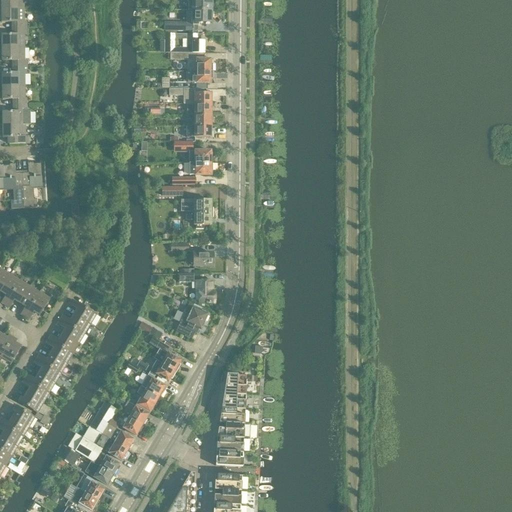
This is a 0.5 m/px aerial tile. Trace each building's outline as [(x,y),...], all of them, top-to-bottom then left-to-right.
[(1,0),(1,10),(23,9),(23,0),(1,0)] [(188,0),(188,11),(192,11),(211,11),(211,10),(212,10),(212,4),(211,4),(210,0),(188,0)] [(14,23),(14,29),(27,29),(27,22),(23,22),(23,9),(1,10),(1,23),(14,23)] [(192,11),(192,26),(192,35),(197,35),(197,26),(198,26),(198,23),(210,23),(211,18),(212,18),(212,12),(211,12),(211,11),(192,11)] [(2,35),(2,48),(24,48),(24,35),(27,35),(27,29),(14,29),(14,35),(2,35)] [(165,41),(164,54),(170,54),(190,54),(192,54),(204,54),(204,41),(199,41),(199,37),(197,37),(197,35),(192,35),(165,35),(165,41)] [(14,61),(15,67),(27,67),(27,60),(24,60),(24,48),(2,48),(2,61),(14,61)] [(188,72),(196,72),(212,72),(212,64),(210,64),(210,59),(196,60),(190,60),(190,54),(170,54),(170,61),(188,61),(188,72)] [(2,74),(2,87),(24,87),(24,74),(27,74),(27,67),(15,67),(15,74),(2,74)] [(212,72),(196,72),(188,72),(188,83),(169,83),(169,90),(194,90),(194,83),(196,83),(196,84),(210,84),(210,80),(212,80),(212,72)] [(15,100),(15,106),(28,106),(28,99),(24,99),(24,87),(2,87),(2,100),(15,100)] [(183,105),(194,105),(211,105),(211,94),(194,94),(194,90),(169,90),(169,97),(180,97),(180,95),(183,95),(183,105)] [(186,116),(195,116),(212,116),(212,111),(211,111),(211,105),(194,105),(186,105),(186,116)] [(2,112),(3,125),(25,125),(24,113),(28,113),(28,106),(15,106),(15,112),(2,112)] [(195,116),(195,127),(211,127),(211,121),(212,121),(212,116),(195,116)] [(25,125),(3,125),(3,138),(15,138),(15,145),(28,145),(28,138),(25,138),(25,125)] [(211,127),(195,127),(195,138),(211,138),(211,127)] [(189,152),(189,164),(195,164),(212,164),(212,156),(210,156),(210,152),(189,152)] [(28,173),(22,174),(24,209),(37,208),(36,200),(34,200),(33,189),(42,189),(41,164),(33,165),(33,163),(27,164),(28,173)] [(9,166),(2,166),(4,191),(13,190),(14,201),(11,201),(11,210),(24,209),(22,174),(16,174),(15,164),(9,165),(9,166)] [(212,164),(195,164),(189,164),(189,176),(210,176),(210,172),(212,172),(212,164)] [(162,197),(183,197),(183,188),(162,188),(162,197)] [(210,201),(195,201),(181,201),(181,212),(194,212),(194,226),(195,226),(195,230),(203,230),(203,226),(210,226),(210,219),(213,218),(213,208),(210,208),(210,201)] [(193,259),(193,267),(213,267),(212,254),(201,254),(201,251),(190,251),(190,259),(193,259)] [(0,291),(11,273),(10,275),(0,270),(1,268),(0,269),(0,291)] [(1,303),(5,306),(21,279),(19,281),(10,276),(11,274),(11,273),(0,291),(0,292),(5,295),(1,303)] [(179,275),(179,283),(194,283),(193,274),(179,275)] [(14,301),(19,304),(31,285),(30,285),(29,287),(20,281),(21,279),(5,306),(9,308),(14,301)] [(198,290),(198,304),(214,304),(214,292),(212,292),(212,281),(196,281),(196,290),(198,290)] [(20,315),(25,318),(40,291),(39,293),(30,287),(31,285),(19,304),(25,307),(20,315)] [(40,291),(25,318),(29,320),(33,312),(39,316),(51,297),(50,297),(49,299),(39,293),(41,291),(40,291)] [(77,310),(73,315),(92,326),(90,325),(96,315),(98,316),(72,300),(69,305),(77,310)] [(189,304),(185,314),(179,325),(181,326),(178,332),(191,338),(194,332),(196,333),(198,329),(200,331),(208,315),(201,312),(202,310),(189,304)] [(62,316),(60,320),(86,336),(84,335),(90,325),(92,326),(73,315),(70,320),(62,316)] [(65,329),(62,335),(80,346),(81,346),(78,344),(84,335),(86,336),(60,320),(57,324),(65,329)] [(0,358),(12,338),(8,336),(6,338),(1,335),(0,336),(0,357),(1,358),(0,358)] [(51,335),(48,340),(75,356),(75,355),(73,354),(78,345),(80,346),(62,335),(58,340),(51,335)] [(12,338),(0,358),(0,359),(1,358),(11,364),(9,366),(10,366),(21,347),(15,343),(17,341),(12,338)] [(53,349),(50,354),(69,366),(69,365),(67,364),(72,355),(75,356),(48,340),(45,344),(53,349)] [(156,361),(161,365),(175,373),(179,366),(178,365),(180,362),(169,355),(172,350),(159,342),(155,349),(158,351),(153,359),(156,361)] [(39,355),(36,360),(63,375),(61,374),(67,364),(69,366),(50,354),(46,360),(39,355)] [(41,368),(38,374),(57,385),(55,384),(61,374),(63,376),(63,375),(36,360),(34,364),(41,368)] [(156,361),(148,375),(154,378),(155,375),(168,382),(170,379),(171,380),(175,373),(161,365),(156,361)] [(147,368),(139,362),(137,366),(145,371),(147,368)] [(27,375),(24,379),(51,395),(49,394),(55,384),(57,385),(38,374),(35,379),(27,375)] [(148,375),(140,387),(145,390),(160,399),(164,392),(162,391),(164,387),(152,380),(154,378),(148,375)] [(226,375),(223,394),(245,395),(246,381),(246,376),(237,375),(226,375)] [(30,388),(26,393),(45,405),(43,403),(49,394),(51,395),(24,379),(22,383),(30,388)] [(145,390),(140,387),(136,394),(141,397),(136,406),(149,414),(154,405),(156,406),(160,399),(145,390)] [(45,405),(26,393),(23,399),(20,397),(18,402),(37,414),(43,404),(45,405)] [(223,394),(221,409),(245,410),(245,395),(223,394)] [(133,412),(129,418),(143,427),(147,420),(146,419),(148,415),(135,408),(135,409),(133,408),(134,405),(128,401),(126,405),(124,407),(133,412)] [(114,443),(128,452),(132,445),(131,444),(133,440),(107,425),(116,411),(104,403),(89,428),(101,435),(102,436),(108,440),(114,443)] [(15,412),(12,418),(31,429),(29,428),(35,418),(15,406),(13,411),(15,412)] [(221,409),(219,423),(244,424),(245,410),(221,409)] [(1,419),(0,420),(0,424),(25,439),(23,438),(29,428),(31,429),(12,418),(9,423),(1,419)] [(143,427),(129,418),(123,429),(135,436),(137,433),(139,434),(143,427)] [(219,423),(217,437),(243,439),(250,439),(250,424),(244,424),(219,423)] [(0,429),(3,432),(0,437),(19,449),(17,447),(23,438),(25,439),(0,424),(0,429)] [(82,440),(75,436),(68,448),(94,464),(97,459),(99,455),(102,451),(95,446),(101,436),(89,428),(82,440)] [(102,450),(108,440),(102,436),(96,446),(102,450)] [(0,450),(13,459),(13,458),(11,457),(17,448),(19,449),(0,437),(0,450)] [(216,438),(216,452),(243,453),(243,439),(217,437),(216,438)] [(105,452),(120,462),(122,458),(124,459),(128,452),(114,443),(111,450),(107,448),(105,452)] [(67,449),(61,459),(68,464),(74,453),(67,449)] [(0,464),(7,468),(5,467),(11,457),(13,459),(0,450),(0,464)] [(216,452),(215,466),(242,468),(243,453),(216,452)] [(99,469),(113,477),(117,470),(116,469),(118,465),(106,458),(105,458),(99,455),(97,459),(103,463),(99,469)] [(113,477),(99,469),(91,463),(85,474),(93,479),(106,486),(108,483),(109,484),(113,477)] [(192,511),(195,474),(190,474),(167,511),(192,511)] [(215,475),(214,490),(241,491),(242,476),(215,475)] [(76,489),(77,490),(98,502),(102,496),(102,495),(101,494),(103,491),(91,484),(93,482),(84,476),(80,482),(76,489)] [(77,490),(70,502),(77,507),(78,504),(91,511),(93,508),(94,509),(98,502),(77,490)] [(214,490),(213,504),(240,506),(241,491),(214,490)] [(85,511),(77,507),(70,502),(68,501),(64,507),(66,508),(64,511),(85,511)]
